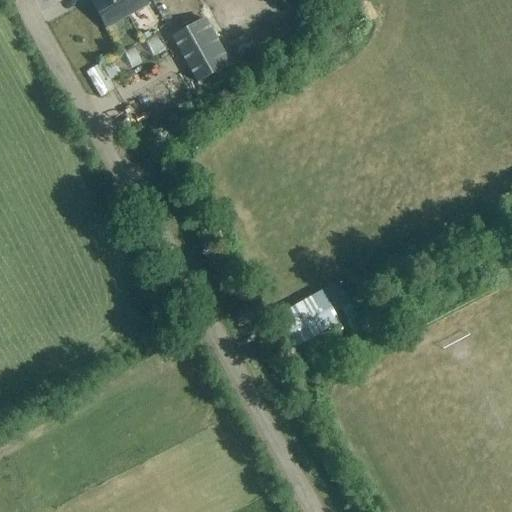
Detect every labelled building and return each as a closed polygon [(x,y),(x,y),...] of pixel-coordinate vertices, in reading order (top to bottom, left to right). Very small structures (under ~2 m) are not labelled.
[(93,0),(90,2),(105,28),(137,9),(131,0),(93,0)] [(308,9),(297,15),(304,26),(315,20),(308,9)] [(228,68),(204,21),(172,38),(195,84),(228,68)] [(178,72),(144,92),(150,103),(185,83),(178,72)] [(320,289),(278,312),(292,337),(334,314),(320,289)]
